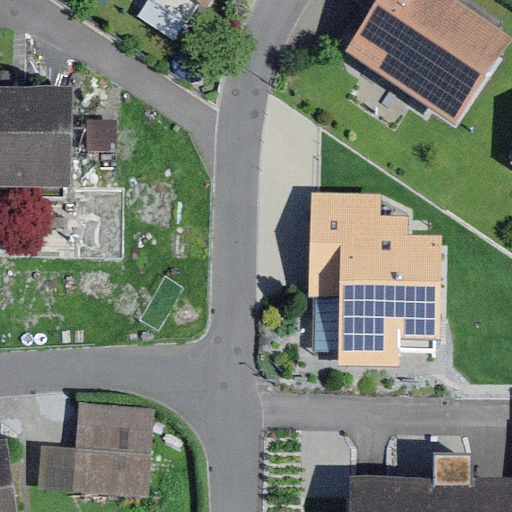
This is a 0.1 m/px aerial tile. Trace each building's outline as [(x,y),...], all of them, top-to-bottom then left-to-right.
[(225,0),(207,0),(220,8),(225,0)] [(364,0),(398,21),(410,0),(364,0)] [(511,79),(511,31),(461,0),(410,0),(398,21),(371,62),(480,131),(511,79)] [(59,103),(0,101),(0,200),(58,201),(59,103)] [(424,224),(397,224),(398,201),(326,200),(324,367),(458,369),(460,246),(424,245),(424,224)] [(145,417),(75,409),(65,494),(135,502),(145,417)] [(511,511),(511,486),(372,484),(371,511),(511,511)]
